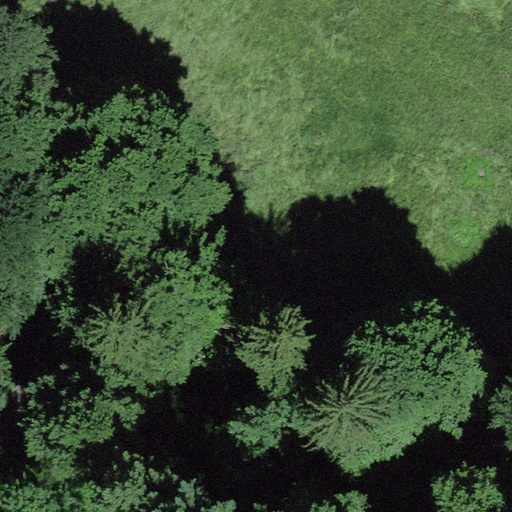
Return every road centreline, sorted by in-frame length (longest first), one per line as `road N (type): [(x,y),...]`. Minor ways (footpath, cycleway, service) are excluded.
road 1 (track): [(511,430),(430,397),(129,229)]
road 2 (track): [(0,70),(129,229)]
road 3 (track): [(129,229),(0,370)]
